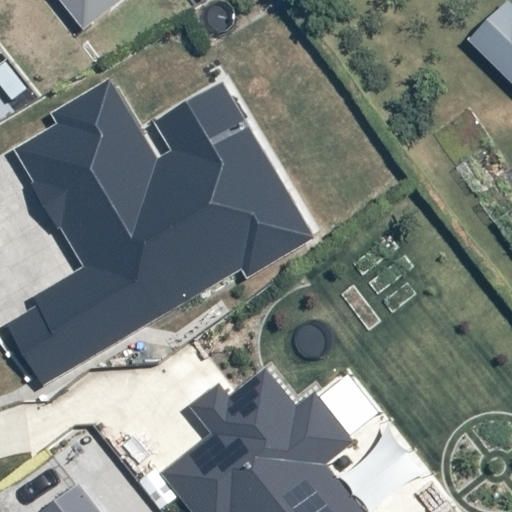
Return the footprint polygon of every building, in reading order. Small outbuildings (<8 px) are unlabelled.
[(60,0),(87,32),(126,0),(60,0)] [(511,6),(465,49),(511,92),(511,6)] [(58,129),(23,150),(94,267),(6,319),(46,387),(315,228),(227,81),(160,121),(178,150),(160,161),(112,81),(51,117),(58,129)] [(215,437),(167,475),(196,511),(373,511),(334,462),(360,441),(290,352),(202,420),(215,437)] [(104,511),(81,482),(42,511),(104,511)]
